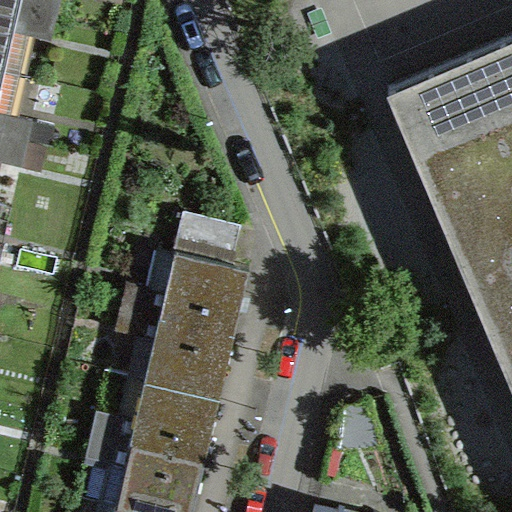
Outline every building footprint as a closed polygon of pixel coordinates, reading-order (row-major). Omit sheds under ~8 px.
[(511,376),(511,31),(388,84),(511,376)] [(239,261),(162,249),(147,313),(225,325),(239,261)] [(225,325),(147,313),(132,376),(210,389),(225,325)] [(210,389),(132,376),(117,440),(195,453),(210,389)] [(181,511),(195,453),(117,440),(102,503),(151,511),(181,511)] [(351,511),(305,501),(302,511),(351,511)] [(151,511),(102,503),(100,511),(151,511)]
